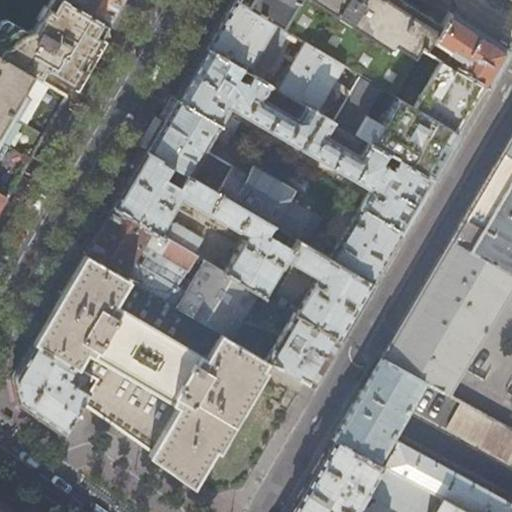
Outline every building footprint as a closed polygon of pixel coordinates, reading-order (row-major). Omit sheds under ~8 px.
[(106,25),(62,0),(7,0),(0,12),(0,56),(65,95),(86,59),(106,25)] [(62,0),(106,25),(120,0),(62,0)] [(288,41),(292,35),(234,0),(232,0),(220,22),(205,48),(245,71),(254,55),(262,60),(268,58),(280,37),(288,41)] [(425,51),(440,25),(409,4),(402,0),(234,0),(292,35),(303,42),(342,65),(353,71),(382,88),(393,94),(420,49),(425,51)] [(487,87),(509,51),(468,25),(447,12),(440,25),(425,51),(433,56),(437,48),(454,59),(450,66),(480,83),(487,87)] [(319,105),(342,65),(303,42),(275,89),(321,116),(324,109),(319,105)] [(432,180),(367,142),(358,156),(324,136),(332,122),(324,118),(321,116),(275,89),(245,71),(205,48),(188,76),(175,99),(230,132),(237,122),(225,115),(229,109),(370,190),(359,207),(401,232),(432,180)] [(0,56),(0,192),(5,196),(37,142),(65,95),(0,56)] [(450,66),(440,61),(413,106),(452,129),(480,83),(450,66)] [(355,135),(382,88),(353,71),(324,118),(332,122),(355,135)] [(432,180),(459,134),(452,129),(413,106),(393,94),(382,88),(355,135),(367,142),(432,180)] [(310,239),(321,219),(287,200),(292,191),(251,167),(246,176),(203,151),(213,135),(225,142),(230,132),(175,99),(159,126),(145,151),(270,224),(296,239),(306,245),(310,239)] [(511,133),(495,162),(492,168),(478,192),(380,357),(422,381),(444,392),(511,274),(511,133)] [(264,236),(270,224),(145,151),(128,179),(112,208),(194,256),(198,258),(202,252),(195,248),(200,239),(174,224),(166,226),(162,224),(178,199),(242,236),(221,271),(255,291),(263,295),(276,273),(278,272),(280,270),(283,266),(281,264),(289,251),(264,236)] [(371,283),(401,232),(359,207),(329,258),(371,283)] [(186,269),(194,256),(112,208),(100,227),(85,254),(166,300),(177,284),(186,269)] [(338,339),(371,283),(329,258),(320,253),(306,245),(296,239),(289,251),(281,264),(283,266),(312,283),(297,309),(288,305),(286,309),(338,339)] [(320,253),(324,247),(310,239),(306,245),(320,253)] [(194,482),(266,360),(263,359),(227,336),(166,300),(85,254),(67,284),(13,376),(15,388),(18,401),(48,422),(62,431),(68,422),(81,402),(114,425),(119,429),(194,482)] [(227,336),(255,291),(221,271),(198,258),(194,256),(186,269),(193,273),(184,288),(177,284),(166,300),(227,336)] [(282,306),(285,301),(280,298),(278,298),(276,303),(282,306)] [(311,385),(338,339),(286,309),(285,308),(279,318),(286,322),(263,359),(266,360),(311,385)] [(375,462),(422,381),(380,357),(332,440),(375,462)] [(444,424),(455,403),(421,385),(410,406),(444,424)] [(511,462),(511,429),(460,401),(446,426),(511,462)] [(467,511),(384,467),(375,462),(332,440),(289,511),(354,511),(365,494),(398,511),(467,511)] [(511,511),(511,503),(497,496),(496,494),(498,491),(496,490),(493,488),(490,492),(396,441),(384,467),(467,511),(511,511)]
